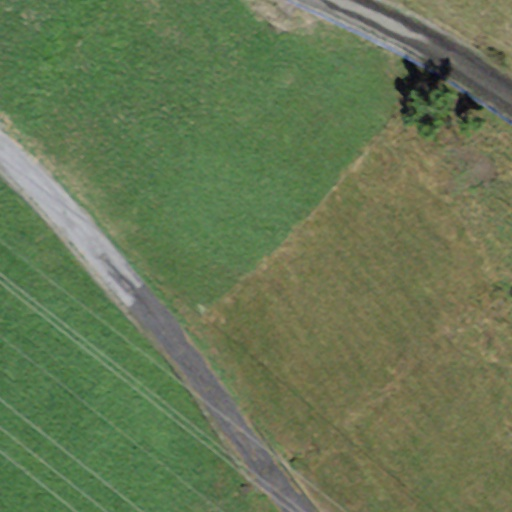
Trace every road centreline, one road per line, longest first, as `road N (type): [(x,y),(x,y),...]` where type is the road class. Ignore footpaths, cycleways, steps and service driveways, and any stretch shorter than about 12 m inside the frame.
road 1 (unclassified): [(0,151),(74,226),(294,511)]
road 2 (unclassified): [(511,108),(346,0)]
